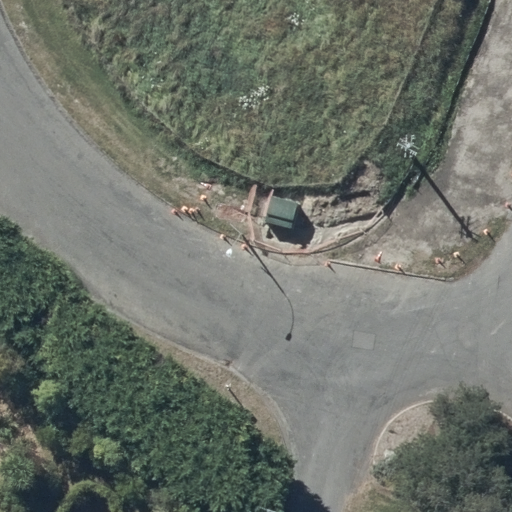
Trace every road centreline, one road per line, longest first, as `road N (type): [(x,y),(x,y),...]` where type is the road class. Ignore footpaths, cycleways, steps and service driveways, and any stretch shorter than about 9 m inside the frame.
road 1 (residential): [(356,345),(266,321),(162,272),(89,224),(26,165),(0,126)]
road 2 (residential): [(310,511),(356,345)]
road 3 (residential): [(511,350),(356,345)]
